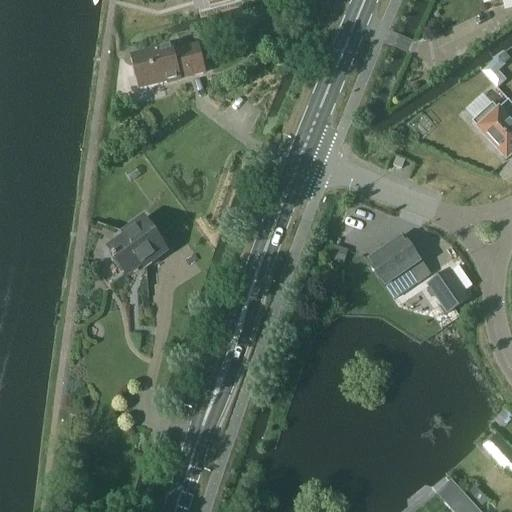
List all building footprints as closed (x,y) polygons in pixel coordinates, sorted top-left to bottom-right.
[(153,54),(132,59),(140,91),(161,85),(170,82),(175,81),(204,73),(198,49),(197,45),(173,51),(172,49),(153,54)] [(497,72),(504,66),(499,59),(483,73),(497,89),(505,81),(497,72)] [(511,105),(508,101),(498,111),(492,104),(473,123),(478,129),(476,130),(507,163),(511,158),(511,105)] [(402,170),(405,162),(406,162),(397,158),(397,159),(394,167),(402,170)] [(141,270),(166,253),(144,220),(121,235),(123,239),(108,248),(126,276),(140,267),(141,270)] [(394,301),(432,275),(404,236),(366,261),(380,283),(394,301)] [(342,264),(346,252),(334,247),(329,259),(342,264)] [(450,270),(428,285),(448,315),(470,300),(450,270)] [(511,450),(505,443),(492,455),(506,471),(511,467),(511,468),(511,450)] [(479,511),(457,488),(443,501),(452,511),(479,511)]
